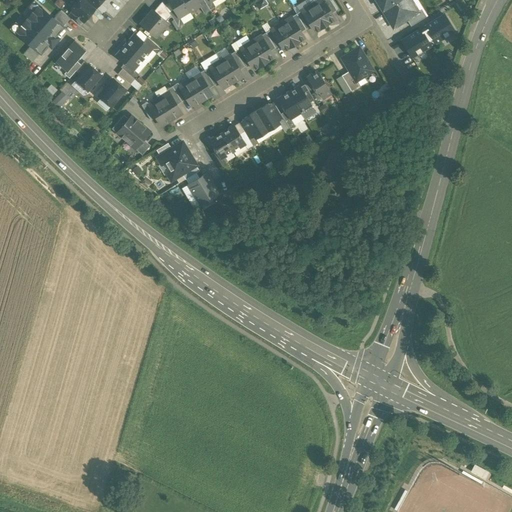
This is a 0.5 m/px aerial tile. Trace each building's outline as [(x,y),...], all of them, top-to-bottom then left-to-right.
[(96,8),(86,0),(78,0),(76,3),(76,5),(78,6),(73,12),(83,21),(84,22),(96,8)] [(86,0),(96,8),(102,0),(86,0)] [(174,9),(168,0),(164,0),(163,1),(169,12),(174,9)] [(189,11),(182,0),(168,0),(174,9),(179,17),(180,17),(189,11)] [(182,0),(189,11),(190,12),(200,6),(200,5),(196,0),(182,0)] [(210,10),(203,0),(196,0),(200,5),(200,6),(204,13),(210,10)] [(211,1),(210,0),(203,0),(210,10),(216,6),(212,0),(211,1)] [(332,13),(323,0),(318,0),(312,4),(325,25),(335,19),(332,13)] [(337,10),(330,0),(323,0),(332,13),(337,10)] [(394,0),(382,8),(393,27),(407,19),(418,13),(410,0),(394,0)] [(462,0),(456,0),(462,10),(467,7),(462,0)] [(162,1),(154,11),(166,22),(171,16),(163,1),(162,1)] [(312,4),(302,11),(311,26),(315,32),(325,25),(312,4)] [(54,19),(39,6),(16,32),(31,45),(41,53),(49,43),(44,40),(44,37),(48,33),(51,33),(55,36),(63,27),(54,19)] [(179,17),(174,9),(169,12),(178,27),(184,24),(180,17),(179,17)] [(61,10),(54,19),(63,27),(71,18),(69,17),(61,10)] [(153,10),(141,23),(156,37),(168,23),(154,11),(153,10)] [(418,13),(407,19),(411,26),(427,17),(422,10),(418,13)] [(189,11),(180,17),(184,24),(193,18),(189,11)] [(311,26),(302,11),(297,14),(306,29),(311,26)] [(83,21),(73,12),(69,17),(71,18),(79,26),(83,21)] [(306,29),(297,14),(292,17),(301,32),(306,29)] [(444,14),(402,40),(413,57),(454,31),(444,14)] [(301,32),(292,17),(281,23),(294,44),(305,38),(301,32)] [(294,44),(281,23),(271,29),(281,45),(284,51),(294,44)] [(281,45),(271,29),(266,32),(275,48),(281,45)] [(275,48),(266,32),(261,35),(270,51),(275,48)] [(144,42),(136,35),(126,45),(147,63),(156,53),(151,49),(151,48),(144,42)] [(261,35),(251,42),(264,63),(274,57),(270,51),(261,35)] [(161,49),(148,37),(144,42),(151,48),(151,49),(156,53),(157,54),(161,49)] [(75,40),(56,62),(67,71),(77,61),(86,50),(75,40)] [(251,42),(240,48),(250,63),(254,69),(264,63),(251,42)] [(31,45),(24,54),(33,62),(41,53),(31,45)] [(147,63),(126,45),(117,56),(125,63),(133,69),(138,73),(147,63)] [(359,47),(341,58),(349,71),(356,82),(356,81),(374,71),(359,47)] [(250,63),(240,48),(235,51),(245,67),(250,63)] [(245,67),(235,51),(230,54),(240,70),(245,67)] [(230,54),(220,61),(233,82),(243,76),(240,70),(230,54)] [(77,61),(67,71),(65,74),(69,78),(76,71),(81,65),(77,61)] [(81,65),(76,71),(81,74),(88,65),(84,61),(81,65)] [(233,82),(220,61),(210,67),(219,82),(223,88),(233,82)] [(133,69),(125,63),(121,67),(123,69),(135,79),(139,74),(138,73),(133,69)] [(81,74),(76,80),(88,90),(101,75),(89,65),(88,65),(81,74)] [(219,82),(210,67),(205,70),(214,85),(219,82)] [(135,79),(123,69),(118,74),(130,84),(135,79)] [(214,85),(205,70),(200,73),(209,89),(214,85)] [(356,82),(349,71),(342,76),(351,91),(359,86),(356,81),(356,82)] [(331,92),(318,72),(308,78),(316,92),(318,90),(323,97),(331,92)] [(200,73),(189,79),(202,101),(213,94),(209,89),(200,73)] [(137,89),(144,81),(139,76),(132,84),(137,89)] [(114,79),(99,96),(111,106),(126,90),(114,79)] [(180,85),(179,86),(187,98),(192,107),(202,101),(189,79),(180,85)] [(180,85),(178,83),(172,86),(182,102),(187,98),(179,86),(180,85)] [(305,85),(300,88),(309,103),(314,100),(305,85)] [(182,102),(172,86),(167,90),(168,92),(169,92),(177,105),(182,102)] [(300,88),(299,86),(289,92),(301,112),(311,106),(309,103),(300,88)] [(62,91),(56,98),(63,103),(69,97),(62,91)] [(177,105),(169,92),(168,92),(159,98),(172,120),(182,113),(177,105)] [(301,112),(289,92),(278,99),(286,111),(290,118),(291,118),(301,112)] [(172,120),(159,98),(149,104),(148,105),(156,117),(161,126),(172,120)] [(148,105),(149,104),(147,102),(142,105),(151,120),(156,117),(148,105)] [(274,102),(269,106),(278,121),(283,118),(281,114),(274,102)] [(268,104),(256,112),(271,136),(283,128),(278,121),(269,106),(268,104)] [(311,106),(301,112),(305,118),(315,112),(311,106)] [(286,111),(281,114),(283,118),(290,129),(295,126),(291,118),(290,118),(286,111)] [(256,112),(244,119),(254,136),(259,143),(271,136),(256,112)] [(124,115),(112,128),(117,133),(129,119),(124,115)] [(129,119),(117,133),(126,141),(141,123),(132,115),(129,119)] [(254,136),(245,120),(240,123),(244,131),(249,139),(254,136)] [(141,123),(126,141),(135,149),(143,139),(150,131),(141,123)] [(234,126),(222,133),(233,150),(244,143),(245,143),(239,134),(234,126)] [(249,139),(244,131),(239,134),(245,143),(244,143),(248,150),(254,146),(249,139)] [(233,150),(222,133),(210,140),(217,151),(221,158),(221,157),(233,150)] [(254,136),(249,139),(254,146),(259,143),(254,136)] [(143,139),(135,149),(142,155),(150,145),(143,139)] [(160,155),(157,157),(161,164),(163,163),(166,162),(171,170),(169,173),(167,174),(171,181),(182,174),(196,165),(197,165),(183,141),(171,148),(160,155)] [(168,143),(157,150),(160,155),(171,148),(168,143)] [(350,157),(333,148),(326,163),(333,166),(342,170),(343,171),(350,157)] [(221,158),(217,151),(212,154),(220,167),(225,164),(221,157),(221,158)] [(326,163),(318,179),(329,185),(331,182),(332,178),(328,176),(333,166),(326,163)] [(196,165),(182,174),(185,179),(199,171),(196,165)] [(342,170),(335,184),(331,182),(329,185),(326,192),(327,192),(340,199),(341,200),(353,176),(343,171),(342,170)] [(207,173),(189,184),(201,204),(219,193),(207,173)] [(340,199),(327,192),(324,199),(336,205),(340,199)] [(475,464),(472,471),(486,478),(489,471),(475,464)]
